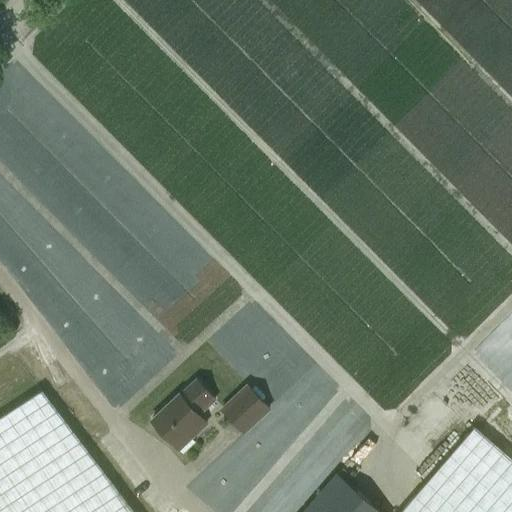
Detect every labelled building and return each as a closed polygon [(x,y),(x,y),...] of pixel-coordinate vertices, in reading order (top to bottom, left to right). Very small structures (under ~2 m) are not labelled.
[(166,407),(152,420),(174,445),(182,453),(194,442),(190,439),(205,425),(194,412),(212,398),(196,380),(180,395),(179,394),(166,407)] [(248,383),(220,409),(243,435),(271,409),(248,383)] [(133,511),(41,391),(0,417),(0,511),(133,511)] [(511,511),(511,459),(474,426),(422,486),(399,511),(511,511)] [(381,511),(335,473),(301,511),(381,511)]
